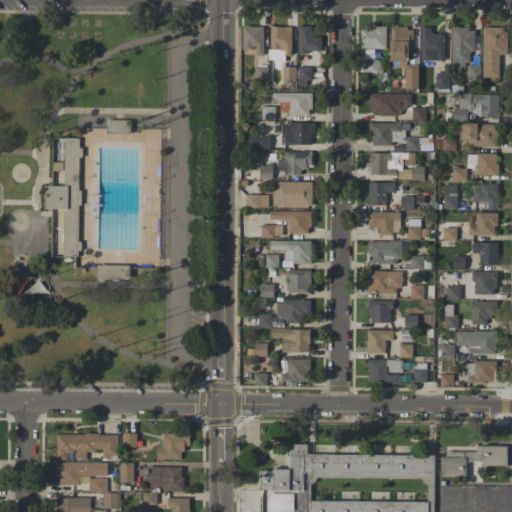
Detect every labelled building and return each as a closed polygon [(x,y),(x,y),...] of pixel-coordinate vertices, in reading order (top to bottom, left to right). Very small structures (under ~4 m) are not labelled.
[(264,52),(263,26),(242,26),(242,49),(256,49),(256,52),(264,52)] [(291,58),(291,27),(269,26),(268,58),(291,58)] [(298,52),(321,52),(321,37),(313,37),(313,26),(298,26),(298,52)] [(418,89),(418,65),(408,65),(408,49),(412,49),(413,28),(391,27),(390,66),(406,66),(406,89),(418,89)] [(444,34),(431,34),(431,27),(420,27),(420,60),(444,60),(444,34)] [(386,28),(360,28),(360,49),(386,48),(386,28)] [(474,28),(452,28),(452,69),(468,69),(469,47),(474,47),(474,28)] [(506,28),(483,28),(482,77),(499,77),(499,54),(506,54),(506,28)] [(379,72),(378,59),(361,60),(362,73),(379,72)] [(480,65),(467,64),(467,78),(479,79),(480,65)] [(296,67),(283,67),(283,80),(295,80),(296,67)] [(309,67),(298,67),(298,85),(310,85),(309,67)] [(436,73),(436,90),(449,90),(448,72),(436,73)] [(311,93),(273,92),(273,102),(290,102),(289,115),(311,115),(311,93)] [(368,115),(401,116),(401,110),(411,110),(411,94),(369,93),(368,115)] [(453,120),(467,121),(467,111),(475,111),(475,117),(498,117),(499,95),(459,94),(459,108),(453,108),(453,120)] [(275,107),(262,106),(262,119),(275,119),(275,107)] [(425,108),(413,108),(412,120),(424,120),(425,108)] [(311,123),(282,123),(282,145),(312,145),(311,123)] [(407,123),(370,123),(370,144),(406,144),(406,151),(418,150),(418,137),(407,138),(407,123)] [(459,123),(458,140),(468,140),(468,146),(496,146),(497,124),(459,123)] [(269,136),(245,136),(245,149),(269,148),(269,136)] [(64,209),(63,256),(78,257),(81,138),(64,138),(63,164),(54,164),(54,170),(64,171),(64,186),(46,186),(45,209),(64,209)] [(456,138),(442,138),(442,151),(455,151),(456,138)] [(278,174),(301,173),(301,168),(312,167),(311,151),(284,152),(284,159),(277,159),(278,174)] [(399,159),(399,153),(369,152),(369,173),(401,175),(402,159),(399,159)] [(497,153),(467,154),(467,167),(477,167),(477,175),(497,175),(497,153)] [(411,179),(423,180),(423,172),(423,167),(412,167),(411,179)] [(466,181),(466,168),(452,168),(452,180),(466,181)] [(312,182),(273,181),(273,206),(311,207),(312,182)] [(368,182),(368,205),(386,205),(387,192),(394,192),(394,183),(368,182)] [(457,184),(443,184),(442,209),(456,209),(457,184)] [(497,185),(473,186),(473,203),(487,203),(487,209),(498,209),(497,185)] [(267,208),(268,195),(246,194),(245,207),(267,208)] [(310,211),(269,211),(269,220),(288,220),(288,233),(310,234),(310,211)] [(400,212),(368,212),(368,229),(378,229),(378,234),(400,234),(400,212)] [(497,213),(476,212),(475,224),(469,224),(468,235),(496,236),(497,213)] [(407,238),(419,239),(420,226),(413,225),(414,220),(409,219),(407,238)] [(261,237),(282,237),(281,225),(261,225),(261,237)] [(456,228),(443,228),(443,240),(456,240),(456,228)] [(311,264),(311,241),(269,240),(269,250),(285,250),(285,259),(294,259),(293,264),(311,264)] [(402,241),(369,241),(369,262),(401,263),(402,241)] [(497,265),(497,243),(472,242),(472,252),(479,253),(479,265),(497,265)] [(278,255),(265,255),(266,266),(279,266),(278,255)] [(423,269),(424,256),(411,255),(410,268),(423,269)] [(465,269),(464,256),(452,256),(452,269),(465,269)] [(98,280),(129,280),(130,265),(98,265),(98,280)] [(287,293),(310,293),(310,270),(287,270),(287,293)] [(400,271),(367,271),(367,293),(400,293),(400,271)] [(473,295),(497,294),(496,271),(473,272),(473,295)] [(410,298),(423,298),(423,285),(411,285),(410,298)] [(460,298),(460,285),(447,285),(447,298),(460,298)] [(310,301),(272,300),(272,316),(284,316),(284,323),(299,323),(299,314),(310,315),(310,301)] [(369,323),(391,323),(391,300),(368,301),(369,323)] [(497,301),(470,301),(471,325),(487,324),(487,316),(497,316),(497,301)] [(445,328),(456,328),(456,310),(445,310),(445,328)] [(258,327),(271,327),(271,314),(258,314),(258,327)] [(417,327),(417,315),(405,315),(405,326),(417,327)] [(309,329),(271,329),(271,339),(281,339),(281,352),(309,352),(309,329)] [(367,353),(385,353),(385,340),(392,340),(392,330),(367,330),(367,353)] [(496,331),(456,331),(456,346),(468,346),(468,354),(496,354),(496,331)] [(267,355),(267,343),(255,343),(255,355),(267,355)] [(412,344),(400,344),(399,357),(412,357),(412,344)] [(310,359),(288,359),(287,374),(282,374),(281,380),(309,381),(310,359)] [(367,383),(398,384),(398,373),(400,373),(401,360),(367,359),(367,383)] [(496,361),(465,361),(465,382),(492,383),(492,371),(496,371),(496,361)] [(415,382),(427,382),(426,363),(414,363),(415,382)] [(267,373),(254,373),(254,385),(266,385),(267,373)] [(440,387),(453,387),(453,374),(441,374),(440,387)] [(136,433),(122,433),(123,447),(136,446),(136,433)] [(157,460),(183,459),(183,446),(190,446),(190,433),(162,433),(163,446),(157,447),(157,460)] [(56,434),(56,459),(67,459),(67,457),(86,457),(86,451),(102,451),(102,459),(118,459),(118,434),(56,434)] [(259,471),(273,471),(273,469),(287,469),(288,444),(307,444),(306,454),(434,455),(434,473),(304,473),(304,490),(259,490),(259,471)] [(440,457),(446,457),(446,451),(476,451),(476,446),(507,446),(506,465),(481,465),(481,462),(466,462),(465,477),(440,476),(440,457)] [(107,463),(56,462),(56,474),(59,474),(59,485),(80,485),(80,476),(107,476),(107,463)] [(133,482),(133,463),(121,462),(121,481),(133,482)] [(164,492),(183,491),(182,466),(148,467),(148,487),(164,487),(164,492)] [(107,478),(89,477),(89,491),(107,492),(107,478)] [(143,493),(143,504),(157,504),(156,492),(143,493)] [(118,493),(103,493),(104,508),(118,507),(118,493)] [(267,511),(267,493),(293,494),(293,511),(267,511)] [(91,511),(91,497),(57,498),(57,511),(91,511)] [(189,511),(189,498),(167,498),(167,506),(171,505),(171,511),(189,511)] [(427,502),(427,511),(309,511),(309,500),(427,502)]
